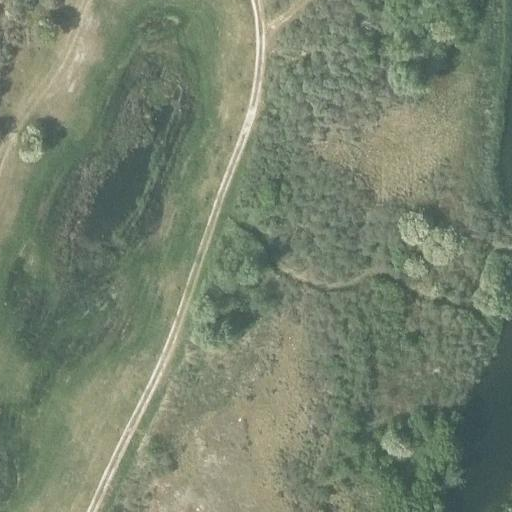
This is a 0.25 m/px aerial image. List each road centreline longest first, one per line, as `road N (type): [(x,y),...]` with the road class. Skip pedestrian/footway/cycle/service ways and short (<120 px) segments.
road 1 (track): [(93,511),(162,369),(242,139),(261,53),(253,0)]
road 2 (track): [(0,165),(71,46),(87,0)]
